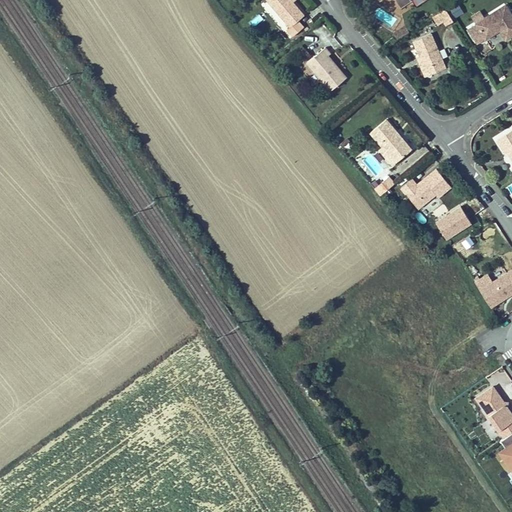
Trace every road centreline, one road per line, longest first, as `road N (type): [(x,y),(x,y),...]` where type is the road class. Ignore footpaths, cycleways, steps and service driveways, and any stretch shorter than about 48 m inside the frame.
road 1 (unclassified): [(328,0),(437,133)]
road 2 (unclassified): [(437,133),(511,230)]
